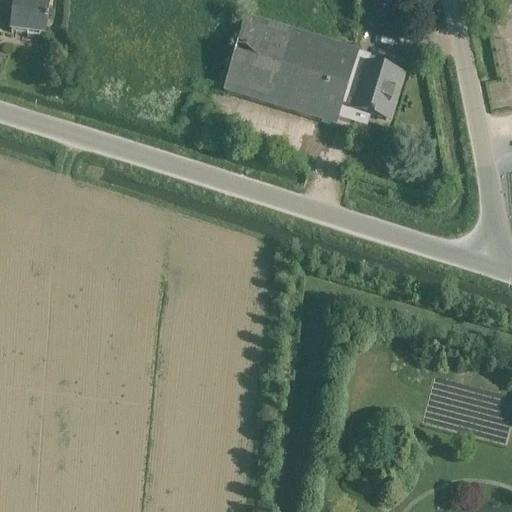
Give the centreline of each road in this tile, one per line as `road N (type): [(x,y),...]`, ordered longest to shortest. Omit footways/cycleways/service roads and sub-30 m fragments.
road 1 (unclassified): [(482,265),(0,116)]
road 2 (unclassified): [(482,265),(492,224),(487,174),(449,0)]
